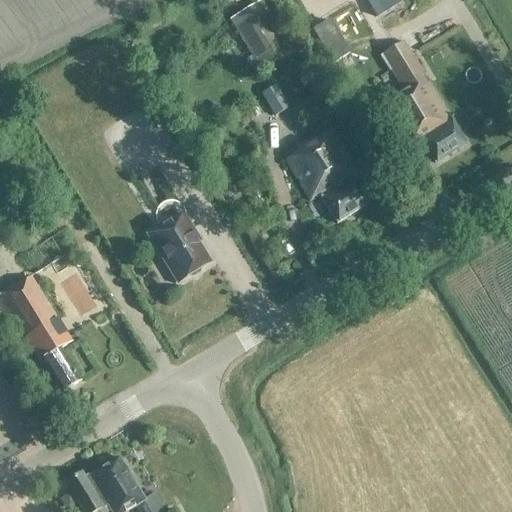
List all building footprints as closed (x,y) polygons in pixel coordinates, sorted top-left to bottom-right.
[(230,22),(260,71),(292,51),(261,2),(230,22)] [(404,44),(382,58),(403,91),(380,105),(406,148),(420,140),(435,164),(466,145),(404,44)] [(332,99),(319,77),(305,85),(319,107),(332,99)] [(259,97),(273,117),(289,107),(276,87),(259,97)] [(148,118),(134,126),(142,140),(156,132),(148,118)] [(337,225),(370,205),(351,175),(356,172),(332,129),(297,150),(299,154),(286,162),(310,201),(319,196),(337,225)] [(158,227),(159,229),(148,235),(177,282),(174,284),(175,285),(189,276),(193,277),(199,273),(200,269),(209,264),(191,236),(193,234),(183,218),(186,216),(182,210),(181,208),(179,207),(178,206),(176,205),(174,204),(172,203),(170,203),(168,203),(167,204),(164,204),(162,205),(160,207),(159,208),(158,209),(157,211),(156,213),(155,216),(155,217),(155,218),(155,221),(155,222),(156,223),(157,225),(158,227)] [(59,395),(80,382),(60,351),(71,344),(31,279),(0,298),(0,299),(39,363),(40,363),(59,395)] [(89,477),(109,511),(131,511),(145,504),(119,459),(89,477)] [(109,511),(89,477),(85,479),(82,474),(65,484),(81,511),(109,511)]
